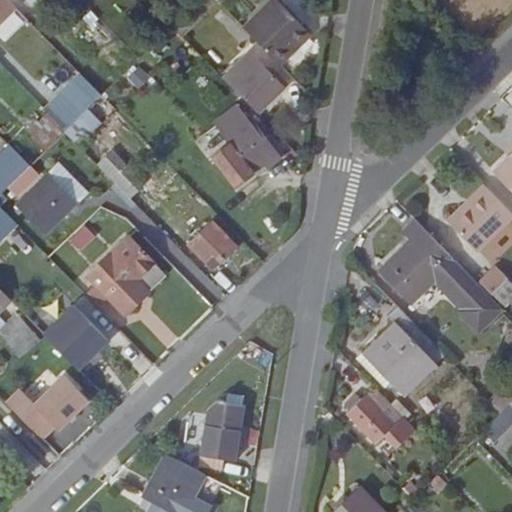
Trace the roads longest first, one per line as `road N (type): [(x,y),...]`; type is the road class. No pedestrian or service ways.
road 1 (residential): [(322,237),(40,511)]
road 2 (residential): [(277,511),(322,237)]
road 3 (residential): [(511,52),(322,237)]
road 4 (residential): [(322,237),(361,0)]
